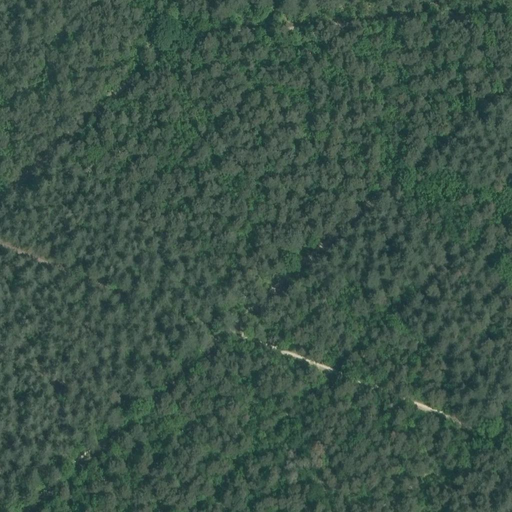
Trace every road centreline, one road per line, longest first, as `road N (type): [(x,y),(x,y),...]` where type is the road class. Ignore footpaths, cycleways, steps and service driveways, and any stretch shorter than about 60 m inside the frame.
road 1 (track): [(511,3),(171,25)]
road 2 (track): [(17,511),(228,324)]
road 3 (track): [(228,324),(0,232)]
road 4 (track): [(171,25),(0,183)]
road 5 (track): [(511,437),(338,366)]
